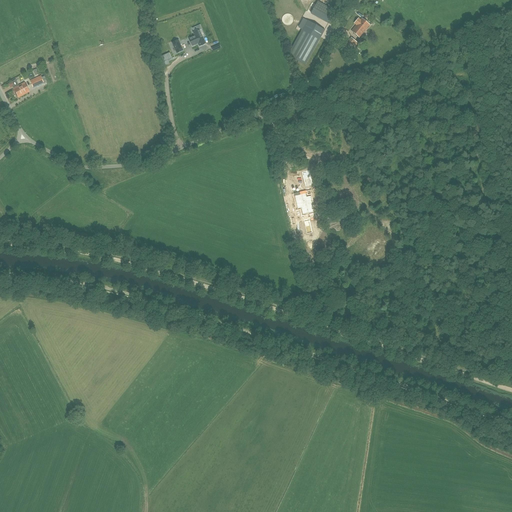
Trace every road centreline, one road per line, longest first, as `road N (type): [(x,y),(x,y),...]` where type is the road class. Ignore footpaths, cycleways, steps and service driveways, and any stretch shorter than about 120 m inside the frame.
road 1 (track): [(0,274),(128,293),(511,421)]
road 2 (track): [(508,387),(124,261),(0,243)]
road 3 (unclassified): [(31,140),(80,166),(132,164),(293,99),(360,0)]
